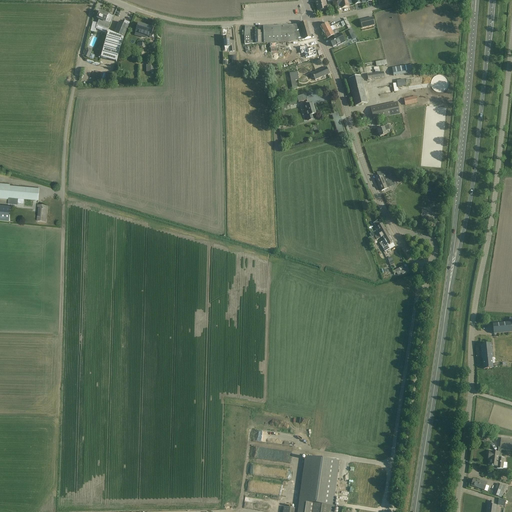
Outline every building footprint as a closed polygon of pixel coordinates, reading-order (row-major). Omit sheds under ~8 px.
[(325,0),(324,0),(315,3),(316,3),(317,8),(317,11),(318,11),(318,12),(319,11),(319,12),(321,12),(321,11),(327,10),(326,5),(327,5),(325,0)] [(347,0),(336,0),(337,4),(341,3),(342,9),(349,7),(347,0)] [(106,22),(109,15),(106,14),(107,14),(100,11),(97,19),(99,20),(98,23),(93,22),(91,32),(95,33),(96,29),(97,25),(108,30),(110,24),(106,22)] [(375,25),(373,18),(367,20),(369,27),(375,25)] [(369,27),(367,20),(360,21),(362,28),(369,27)] [(123,38),(130,23),(125,21),(124,24),(119,22),(116,30),(114,34),(109,32),(101,58),(117,62),(123,38)] [(150,37),(153,28),(139,23),(136,33),(150,37)] [(297,41),(303,41),(307,39),(306,36),(310,35),(307,24),(306,23),(300,25),(295,26),(263,27),(264,33),(260,34),(261,44),(297,41)] [(331,28),(328,23),(320,27),(323,32),(331,28)] [(251,41),(250,32),(250,27),(245,27),(245,37),(245,45),(261,44),(260,34),(260,31),(255,32),(255,41),(251,41)] [(325,36),(333,32),(335,31),(333,27),(331,28),(323,32),(325,36)] [(353,30),(349,32),(353,40),(357,38),(353,30)] [(375,31),(368,32),(370,41),(377,40),(375,31)] [(341,34),(331,40),(329,40),(333,47),(337,45),(338,46),(345,42),(341,34)] [(230,42),(229,37),(224,38),(224,39),(223,39),(223,40),(224,40),(225,48),(230,47),(230,52),(234,52),(233,42),(230,42)] [(306,46),(299,47),(300,54),(303,53),(305,58),(312,57),(313,58),(315,57),(315,56),(316,56),(314,48),(307,50),(306,46)] [(86,63),(92,65),(94,58),(88,56),(86,63)] [(392,68),(393,76),(413,73),(412,64),(392,68)] [(315,80),(329,74),(327,68),(312,74),(315,80)] [(297,72),(284,74),(288,91),(297,89),(295,81),(299,80),(297,72)] [(367,104),(360,77),(349,80),(356,107),(367,104)] [(408,79),(398,81),(397,81),(399,91),(410,89),(408,79)] [(301,96),(292,98),(294,105),(303,102),(301,96)] [(418,103),(416,97),(408,99),(404,99),(405,105),(418,103)] [(312,115),(316,114),(313,105),(309,106),(308,103),(304,105),(304,107),(305,107),(308,116),(307,117),(309,121),(313,120),(312,115)] [(398,103),(394,104),(371,109),(373,120),(400,114),(398,103)] [(384,128),(378,130),(380,137),(387,135),(386,132),(390,130),(388,125),(384,126),(384,128)] [(391,175),(390,172),(376,172),(379,178),(376,179),(382,191),(390,187),(386,177),(391,175)] [(38,201),(39,190),(10,187),(10,185),(0,184),(0,199),(9,200),(8,206),(18,207),(18,199),(38,201)] [(430,204),(430,208),(436,208),(435,213),(439,214),(439,205),(430,204)] [(0,206),(0,221),(9,223),(10,208),(0,206)] [(47,207),(38,206),(37,223),(46,223),(47,207)] [(385,229),(383,225),(382,224),(382,225),(379,220),(380,220),(380,219),(378,221),(378,220),(377,221),(373,223),(376,228),(375,229),(376,231),(375,232),(377,235),(379,234),(386,231),(385,229)] [(390,238),(386,231),(379,234),(377,235),(375,237),(377,240),(382,237),(383,238),(384,241),(390,238)] [(393,243),(390,238),(384,241),(381,243),(384,248),(383,248),(385,252),(390,250),(388,246),(393,243)] [(410,271),(408,266),(405,268),(400,271),(399,269),(395,271),(397,273),(398,275),(402,273),(402,274),(405,273),(410,271)] [(511,332),(511,327),(511,323),(511,322),(493,324),(494,334),(511,332)] [(493,358),(492,344),(481,345),(482,359),(483,359),(484,369),(493,368),(498,368),(497,363),(495,364),(494,358),(493,358)] [(500,448),(511,449),(511,439),(501,439),(500,448)] [(490,459),(490,460),(490,466),(492,466),(493,467),(493,466),(498,467),(497,469),(503,469),(504,458),(505,458),(499,457),(499,453),(491,452),(489,452),(489,459),(490,459)] [(334,511),(336,497),(334,496),(336,481),(339,461),(306,457),(298,511),(334,511)] [(280,475),(280,479),(287,479),(287,470),(279,469),(279,471),(274,471),(274,474),(280,475)] [(486,484),(473,480),(471,486),(485,490),(486,484)] [(505,487),(498,484),(496,489),(494,495),(499,496),(501,492),(503,493),(505,487)] [(488,505),(488,508),(487,510),(487,511),(495,511),(496,506),(493,505),(493,502),(490,501),(490,505),(488,505)]
